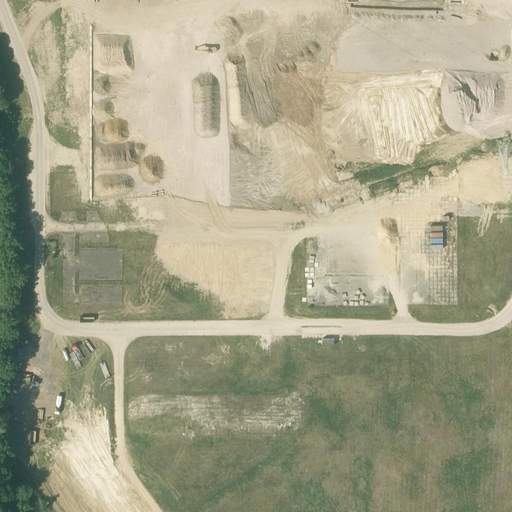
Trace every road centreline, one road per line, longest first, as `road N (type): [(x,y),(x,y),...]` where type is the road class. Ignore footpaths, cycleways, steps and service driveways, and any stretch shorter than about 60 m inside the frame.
road 1 (unclassified): [(57,328),(477,331),(511,320)]
road 2 (track): [(119,329),(126,463),(157,511)]
